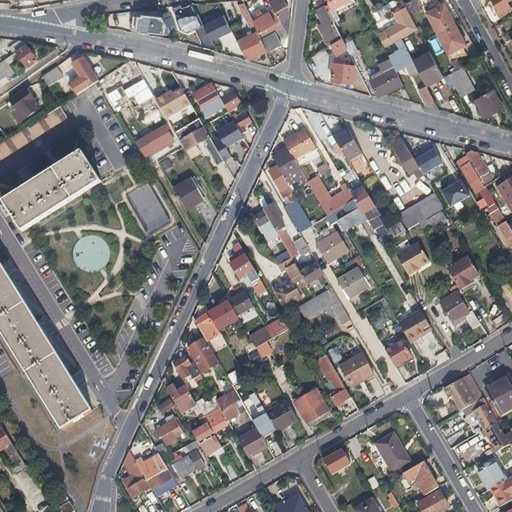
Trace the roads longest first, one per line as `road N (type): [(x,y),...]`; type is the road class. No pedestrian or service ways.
road 1 (residential): [(100,498),(290,86)]
road 2 (residential): [(290,86),(167,51),(0,26)]
road 3 (residential): [(511,144),(290,86)]
road 4 (residential): [(132,0),(0,22)]
road 5 (residential): [(406,396),(474,511)]
road 6 (residential): [(298,458),(406,396)]
road 7 (residential): [(406,396),(511,334)]
